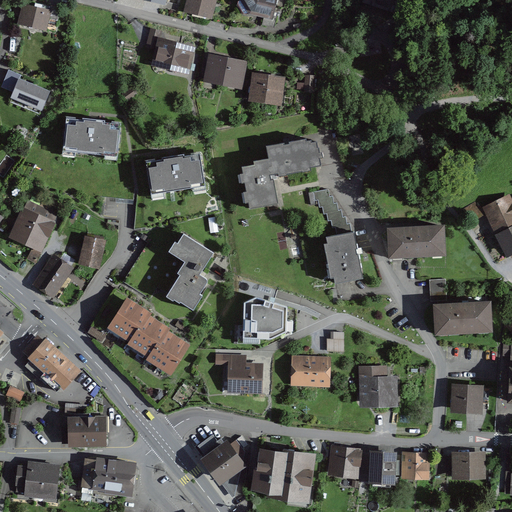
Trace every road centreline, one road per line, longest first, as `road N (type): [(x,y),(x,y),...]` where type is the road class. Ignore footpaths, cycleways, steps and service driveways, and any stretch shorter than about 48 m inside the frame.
road 1 (residential): [(437,441),(437,352),(394,288),(358,188),(364,166),(409,130),(406,111)]
road 2 (residential): [(87,0),(325,61),(406,111)]
road 3 (residential): [(159,439),(183,420),(203,417),(437,441)]
road 4 (primary): [(0,276),(64,330),(159,439)]
road 5 (track): [(410,122),(428,176),(511,280)]
road 6 (residential): [(0,455),(132,453),(159,439)]
